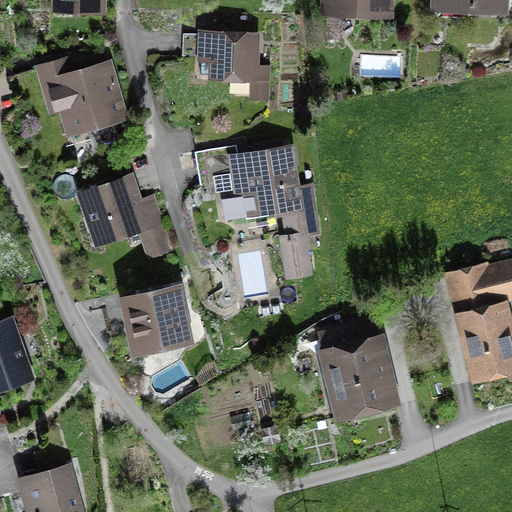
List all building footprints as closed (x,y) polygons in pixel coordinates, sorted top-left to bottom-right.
[(105,0),(54,0),(54,12),(105,14),(105,0)] [(397,0),(320,0),(320,16),(396,21),(397,0)] [(511,0),(432,0),(432,15),(511,19),(511,0)] [(262,37),(200,34),(198,80),(260,83),(262,37)] [(53,74),(73,139),(132,121),(113,57),(53,74)] [(298,216),(294,151),(227,155),(231,220),(298,216)] [(134,177),(79,197),(99,250),(154,231),(134,177)] [(472,386),(511,377),(511,257),(447,271),(472,386)] [(184,285),(125,298),(139,360),(198,346),(184,285)] [(15,319),(0,324),(0,395),(40,379),(15,319)] [(323,347),(340,423),(403,410),(386,334),(323,347)] [(264,432),(266,446),(282,443),(279,429),(264,432)] [(85,511),(73,463),(17,478),(25,511),(85,511)]
